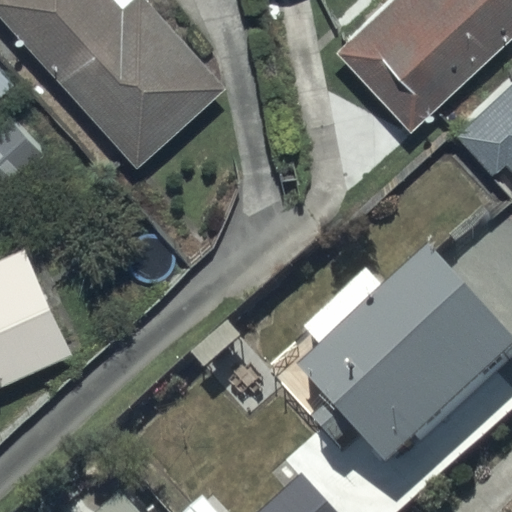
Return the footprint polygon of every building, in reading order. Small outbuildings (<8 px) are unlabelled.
[(147,0),(0,0),(0,17),(135,170),(226,88),(147,0)] [(511,37),(511,0),(389,0),(336,49),(410,131),(511,37)] [(511,84),(455,137),(491,176),(505,163),(511,169),(511,84)] [(4,115),(0,118),(0,191),(41,155),(4,115)] [(0,387),(70,357),(22,248),(0,257),(0,387)] [(511,376),(511,344),(436,263),(392,303),(375,285),(310,345),(327,363),(305,384),(397,483),(511,376)] [(334,511),(311,487),(285,511),(334,511)]
